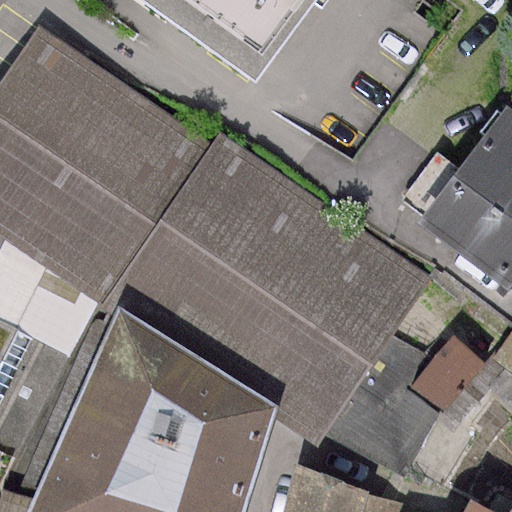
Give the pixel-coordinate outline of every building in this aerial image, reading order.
[(139,0),(255,83),(315,0),(139,0)] [(57,256),(121,300),(227,138),(51,27),(0,107),(0,220),(14,229),(57,256)] [(511,109),(508,106),(424,217),(511,283),(511,109)] [(227,138),(121,300),(285,406),(332,437),(438,275),(227,138)] [(57,256),(14,229),(0,261),(0,407),(38,334),(28,326),(57,256)] [(257,511),(285,406),(135,311),(57,510),(55,511),(257,511)] [(458,329),(414,378),(447,408),(492,359),(458,329)] [(55,511),(57,510),(22,491),(17,511),(55,511)] [(511,511),(511,510),(490,499),(483,511),(511,511)]
